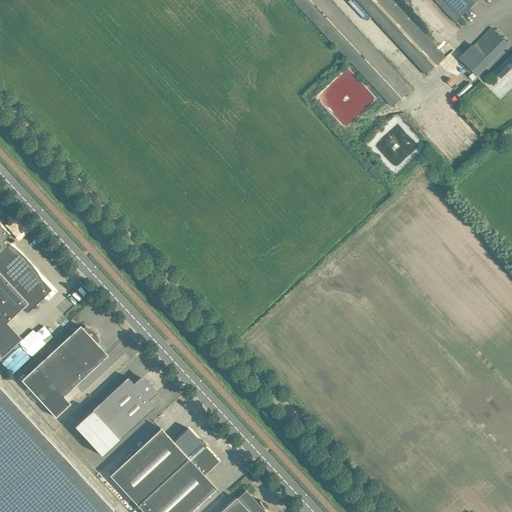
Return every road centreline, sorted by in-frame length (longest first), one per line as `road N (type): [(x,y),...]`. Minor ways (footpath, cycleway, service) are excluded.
road 1 (unclassified): [(382,511),(0,94)]
road 2 (unclassified): [(0,174),(310,511)]
